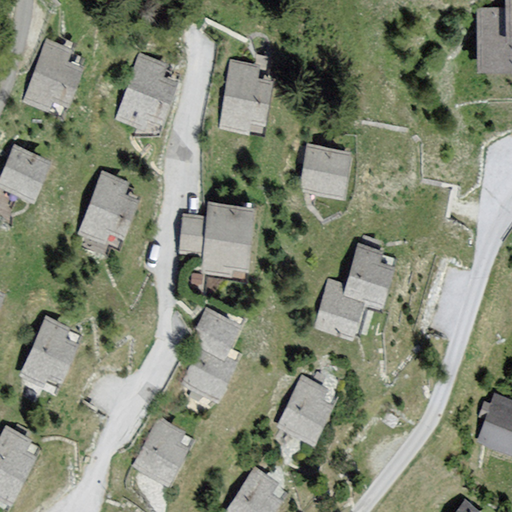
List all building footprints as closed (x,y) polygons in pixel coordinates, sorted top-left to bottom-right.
[(511,0),(508,0),(508,7),(477,7),(477,69),(511,68),(511,0)] [(69,48),(48,40),(26,94),(66,110),(83,66),(64,59),(69,48)] [(164,67),(140,59),(120,116),(158,130),(174,85),(160,81),(164,67)] [(256,66),(233,62),(221,125),(260,132),(268,84),(253,81),(256,66)] [(55,162),(16,145),(0,183),(0,188),(38,204),(55,162)] [(348,154),(310,148),(303,189),(341,196),(348,154)] [(125,184),(104,176),(82,232),(118,246),(135,202),(120,196),(125,184)] [(211,221),(187,218),(183,251),(206,254),(204,270),(245,275),(252,211),(213,207),(211,221)] [(349,287),(330,282),(316,327),(354,339),(366,302),(379,306),(393,259),(361,249),(349,287)] [(250,325),(209,308),(176,386),(217,403),(250,325)] [(86,334),(47,318),(21,381),(60,397),(86,334)] [(323,392),(302,381),(280,426),(313,442),(330,407),(318,401),(323,392)] [(511,401),(495,397),(481,443),(511,451),(511,401)] [(200,439),(162,418),(135,466),(173,487),(200,439)] [(44,445),(8,426),(0,442),(0,500),(13,507),(44,445)] [(281,511),(294,488),(255,467),(230,511),(281,511)] [(481,511),(466,500),(456,511),(481,511)]
